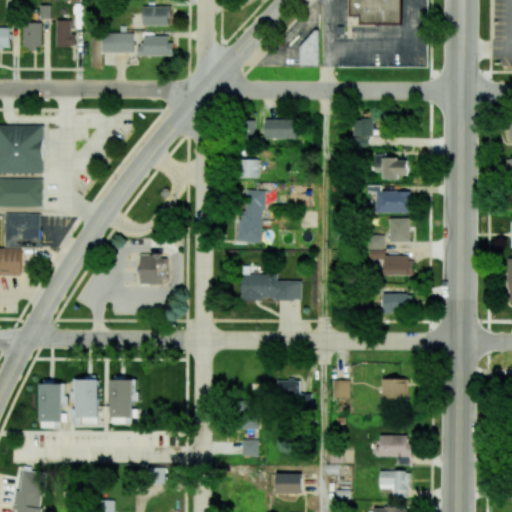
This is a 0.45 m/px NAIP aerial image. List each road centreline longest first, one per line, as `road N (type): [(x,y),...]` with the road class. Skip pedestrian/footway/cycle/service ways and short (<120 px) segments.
road 1 (secondary): [(457,511),(461,0)]
road 2 (secondary): [(0,390),(114,200),(285,0)]
road 3 (residential): [(27,339),(458,341)]
road 4 (residential): [(201,511),(204,90)]
road 5 (residential): [(204,90),(511,91)]
road 6 (residential): [(0,88),(204,90)]
